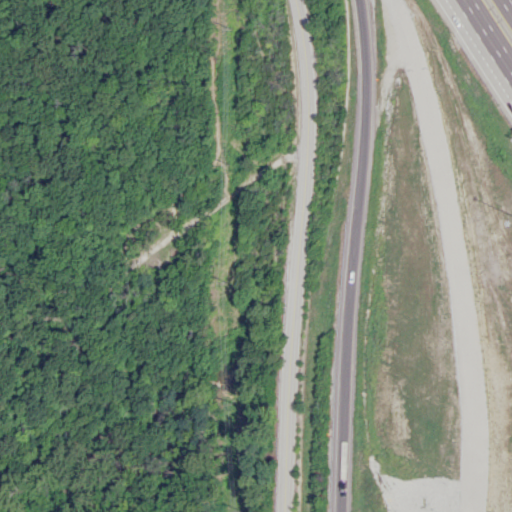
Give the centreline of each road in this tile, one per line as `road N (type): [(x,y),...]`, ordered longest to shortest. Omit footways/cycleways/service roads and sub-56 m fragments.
road 1 (motorway): [(387,0),(437,136),(470,276),(489,453),(484,511)]
road 2 (residential): [(283,0),(295,47),(288,511)]
